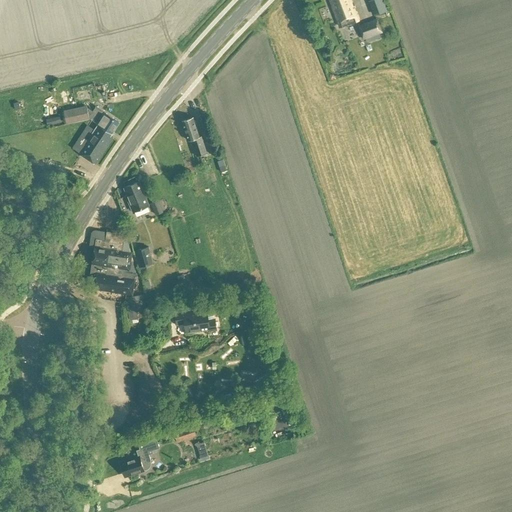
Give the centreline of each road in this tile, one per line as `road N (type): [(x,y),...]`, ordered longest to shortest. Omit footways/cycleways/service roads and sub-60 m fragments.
road 1 (secondary): [(31,328),(48,279),(126,151),(254,0)]
road 2 (secondary): [(44,511),(31,328)]
